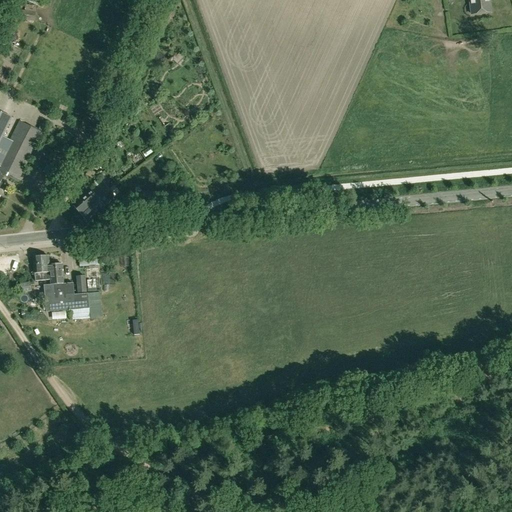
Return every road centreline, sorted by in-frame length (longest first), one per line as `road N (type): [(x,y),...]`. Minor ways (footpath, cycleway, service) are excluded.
road 1 (secondary): [(0,241),(511,192)]
road 2 (track): [(231,511),(138,462),(78,416),(0,307)]
road 3 (track): [(158,0),(51,235)]
